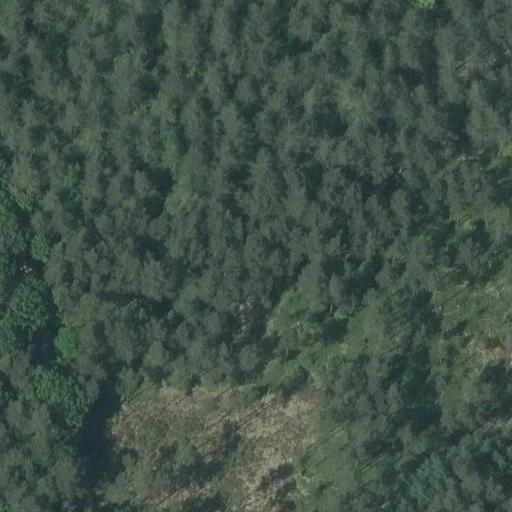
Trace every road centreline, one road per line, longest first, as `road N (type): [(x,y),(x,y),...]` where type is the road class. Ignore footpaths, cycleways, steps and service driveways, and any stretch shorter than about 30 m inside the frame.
road 1 (track): [(511,60),(0,191)]
road 2 (track): [(0,213),(52,372)]
road 3 (track): [(94,511),(52,372)]
